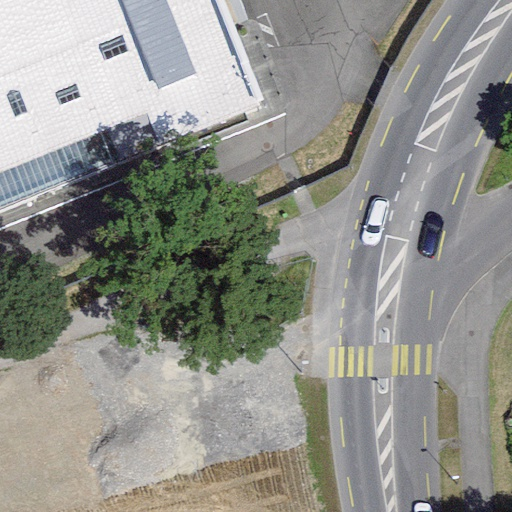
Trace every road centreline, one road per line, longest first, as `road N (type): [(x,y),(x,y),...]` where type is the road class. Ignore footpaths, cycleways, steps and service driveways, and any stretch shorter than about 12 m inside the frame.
road 1 (track): [(328,222),(0,352)]
road 2 (secondary): [(392,511),(382,361),(388,291)]
road 3 (secondary): [(425,144),(510,0)]
road 4 (secondary): [(388,291),(425,144)]
road 5 (residential): [(388,291),(511,213)]
